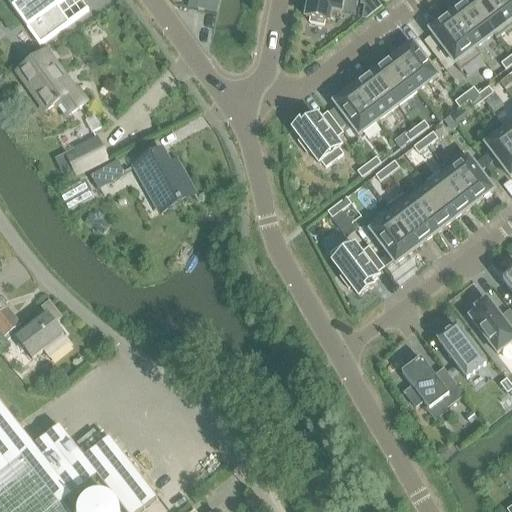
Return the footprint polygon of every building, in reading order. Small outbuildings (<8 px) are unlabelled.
[(59,8),(70,0),(6,0),(41,47),(71,25),(59,8)] [(341,15),(344,0),(310,0),(306,19),(310,20),(309,25),(324,28),(325,23),(329,24),(332,13),(341,15)] [(511,25),(511,16),(499,0),(471,0),(469,2),(496,37),(511,25)] [(511,0),(499,0),(511,16),(511,0)] [(197,13),(198,2),(189,1),(187,11),(197,13)] [(496,37),(469,2),(449,18),(475,53),(496,37)] [(475,53),(449,18),(428,33),(455,68),(475,53)] [(413,44),(392,60),(418,96),(440,80),(413,44)] [(73,92),(46,54),(18,74),(46,113),(56,106),(66,120),(87,104),(76,89),(73,92)] [(506,72),(511,67),(511,60),(510,58),(501,66),(506,72)] [(418,96),(392,60),(372,75),(399,110),(418,96)] [(399,110),(372,75),(354,89),(380,124),(399,110)] [(380,124),(354,89),(332,105),(359,140),(380,124)] [(488,89),(479,96),(484,103),(493,96),(488,89)] [(469,103),(479,96),(474,90),(464,97),(469,103)] [(484,103),(479,96),(469,103),(474,110),(484,103)] [(469,103),(464,97),(455,104),(460,111),(469,103)] [(341,150),(331,137),(339,130),(328,115),(319,121),(317,118),(309,124),(307,121),(293,131),(301,141),(298,144),(306,155),(310,153),(320,166),(321,165),(326,170),(343,157),(339,151),(341,150)] [(419,137),(429,130),(424,123),(414,130),(419,137)] [(410,144),(419,137),(414,130),(405,138),(410,144)] [(511,140),(506,132),(486,147),(496,161),(510,180),(511,178),(511,140)] [(438,141),(433,135),(423,142),(428,149),(438,141)] [(66,156),(56,161),(63,175),(73,170),(77,177),(107,161),(97,141),(66,156)] [(419,156),(428,149),(423,142),(414,149),(419,156)] [(194,195),(177,164),(171,167),(163,153),(135,168),(152,200),(161,195),(169,209),(194,195)] [(465,156),(445,171),(473,208),(493,193),(479,174),(468,160),(465,156)] [(371,173),(381,166),(376,159),(366,167),(371,173)] [(118,163),(90,178),(91,179),(93,178),(99,190),(106,186),(131,172),(131,171),(122,176),(116,166),(116,165),(118,164),(118,163)] [(390,178),(399,170),(395,163),(385,171),(390,178)] [(362,180),(371,173),(366,167),(357,174),(362,180)] [(380,185),(390,178),(385,171),(375,178),(380,185)] [(447,176),(429,190),(454,223),(473,208),(445,171),(444,172),(447,176)] [(405,196),(404,196),(435,237),(454,223),(429,190),(411,203),(405,196)] [(404,196),(385,211),(416,252),(435,237),(404,196)] [(342,213),(351,206),(346,200),(337,207),(342,213)] [(332,221),(342,213),(337,207),(327,214),(332,221)] [(390,219),(371,233),(396,267),(416,252),(385,211),(384,211),(390,219)] [(376,277),(384,270),(364,243),(355,249),(354,248),(352,249),(348,243),(331,257),(335,262),(333,264),(343,277),(340,279),(348,291),(352,288),(360,299),(373,288),(371,285),(378,280),(376,277)] [(511,276),(503,283),(511,295),(511,276)] [(478,313),(470,319),(497,356),(511,344),(511,315),(503,323),(487,302),(475,310),(478,313)] [(63,336),(54,324),(62,318),(50,303),(41,310),(47,317),(16,342),(31,361),(42,352),(49,360),(68,345),(62,337),(63,336)] [(7,310),(0,316),(0,333),(4,338),(20,326),(7,310)] [(457,328),(438,343),(467,381),(486,367),(457,328)] [(0,333),(0,353),(10,346),(4,338),(0,333)] [(464,398),(444,371),(434,378),(421,361),(402,375),(412,389),(403,396),(404,397),(406,396),(415,410),(423,404),(429,412),(442,403),(448,411),(464,398)] [(0,511),(63,511),(60,507),(97,478),(99,480),(123,511),(143,511),(157,501),(109,440),(84,460),(59,428),(34,448),(0,405),(0,511)] [(463,418),(469,425),(475,420),(470,413),(463,418)]
